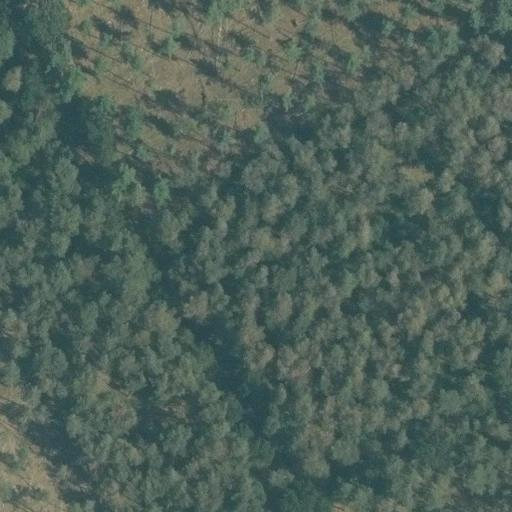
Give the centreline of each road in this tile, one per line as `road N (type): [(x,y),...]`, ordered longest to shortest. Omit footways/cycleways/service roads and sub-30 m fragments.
road 1 (track): [(5,0),(304,500)]
road 2 (track): [(275,511),(511,404)]
